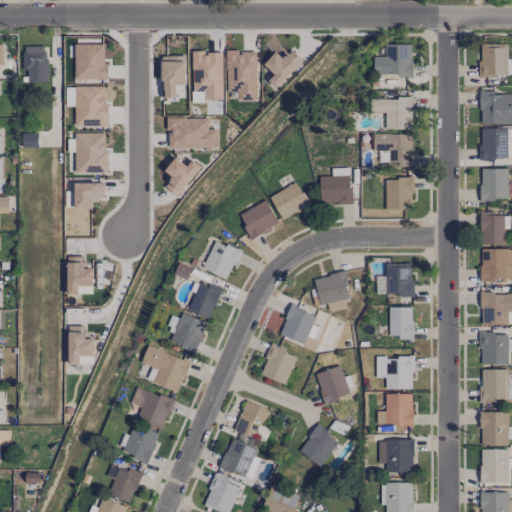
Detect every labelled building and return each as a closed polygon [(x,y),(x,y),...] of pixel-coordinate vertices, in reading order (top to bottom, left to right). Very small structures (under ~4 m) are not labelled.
[(105,43),(74,44),(74,79),(105,79),(105,43)] [(411,44),(384,44),(384,56),(373,57),(373,75),(411,74),(411,44)] [(511,58),(507,59),(506,44),(479,44),(479,76),(511,75),(511,58)] [(46,46),(22,46),(22,70),(27,70),(27,82),(47,82),(46,46)] [(255,50),(225,51),(226,91),(237,91),(237,101),(256,100),(255,50)] [(268,81),(277,89),(302,60),(290,50),(283,58),(275,51),(263,65),(274,74),(268,81)] [(222,99),(221,51),(191,51),(192,91),(203,91),(204,99),(222,99)] [(176,98),(176,85),(185,84),(184,56),(161,56),(161,98),(176,98)] [(104,86),(74,86),(74,126),(107,126),(107,104),(104,104),(104,86)] [(73,87),(65,87),(66,106),(74,106),(73,87)] [(511,94),(492,94),(492,91),(479,91),(479,123),(511,123),(511,94)] [(384,129),(412,129),(411,97),(371,98),(372,112),(384,112),(384,129)] [(208,117),(167,118),(167,148),(217,147),(216,129),(208,129),(208,117)] [(511,158),(511,128),(479,129),(479,160),(511,158)] [(74,173),(107,173),(108,149),(104,149),(104,133),(75,132),(74,173)] [(22,147),(37,147),(38,134),(22,133),(22,147)] [(412,167),(412,134),(373,133),(373,151),(388,151),(388,162),(397,162),(397,166),(412,167)] [(176,196),(200,167),(192,160),(186,166),(175,157),(164,170),(173,177),(165,187),(176,196)] [(319,176),(320,203),(351,202),(349,168),(332,168),(332,176),(319,176)] [(507,182),(506,168),(479,169),(480,200),(511,198),(511,184),(511,182),(507,182)] [(384,178),(385,209),(412,209),(412,178),(384,178)] [(282,220),(309,204),(296,181),(268,197),(282,220)] [(91,208),(91,199),(104,199),(104,183),(74,182),(74,208),(91,208)] [(8,196),(0,196),(0,206),(8,206),(8,196)] [(251,238),(278,223),(265,200),(238,215),(251,238)] [(503,244),(503,228),(509,228),(509,214),(479,213),(479,243),(503,244)] [(228,279),(239,250),(213,240),(202,269),(228,279)] [(511,279),(511,248),(480,249),(480,280),(511,279)] [(92,269),(82,268),(82,257),(67,256),(66,294),(78,295),(78,286),(92,286),(92,269)] [(412,295),(412,263),(385,263),(384,295),(412,295)] [(344,272),(313,278),(318,304),(349,298),(344,272)] [(220,290),(198,281),(188,310),(209,318),(220,290)] [(511,324),(511,292),(481,292),(480,324),(511,324)] [(303,344),(306,336),(312,338),(316,326),(311,325),(315,314),(289,305),(278,335),(303,344)] [(412,307),(388,307),(388,338),(411,338),(412,307)] [(194,351),(206,323),(181,312),(169,341),(194,351)] [(83,326),(68,326),(67,364),(79,364),(79,356),(93,356),(94,339),(83,339),(83,326)] [(479,364),(508,364),(508,352),(511,351),(511,334),(479,334),(479,364)] [(258,374),(283,385),(296,355),(271,344),(258,374)] [(141,363),(151,367),(146,381),(178,391),(188,360),(146,346),(141,363)] [(385,389),(412,389),(412,356),(376,357),(377,377),(385,377),(385,389)] [(323,402),(348,396),(340,366),(315,372),(323,402)] [(511,375),(507,376),(507,369),(479,369),(480,400),(511,399),(511,375)] [(163,429),(173,399),(138,387),(133,402),(141,404),(136,420),(163,429)] [(412,394),(384,393),(384,411),(376,411),(376,424),(412,425),(412,394)] [(234,431),(257,438),(266,408),(244,401),(234,431)] [(508,412),(480,411),(479,445),(507,445),(508,412)] [(157,432),(132,424),(129,435),(122,433),(117,451),(148,461),(157,432)] [(337,440),(316,425),(298,451),(320,466),(337,440)] [(9,430),(0,429),(0,445),(9,445),(9,430)] [(244,477),(256,448),(231,438),(219,466),(244,477)] [(413,440),(378,439),(378,463),(386,463),(386,472),(413,472),(413,440)] [(507,483),(508,449),(480,448),(479,482),(507,483)] [(131,503),(140,473),(110,464),(106,475),(113,477),(108,496),(131,503)] [(202,505),(219,511),(228,511),(239,485),(214,475),(202,505)] [(380,505),(384,505),(384,511),(412,511),(413,483),(380,482),(380,505)] [(261,509),(269,511),(293,511),(299,495),(270,485),(261,509)] [(511,511),(511,499),(507,499),(507,492),(479,492),(479,511),(511,511)] [(124,511),(127,507),(102,497),(95,511),(124,511)]
